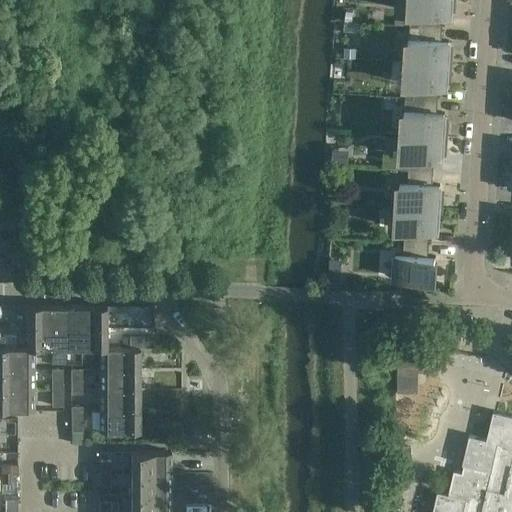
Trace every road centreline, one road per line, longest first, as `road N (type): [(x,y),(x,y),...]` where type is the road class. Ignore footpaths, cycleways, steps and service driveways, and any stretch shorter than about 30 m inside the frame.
road 1 (residential): [(511,299),(470,294),(490,0)]
road 2 (residential): [(158,292),(0,292)]
road 3 (residential): [(218,377),(215,292),(158,292)]
road 4 (residential): [(218,511),(218,377)]
road 5 (residential): [(31,511),(31,447),(92,446)]
